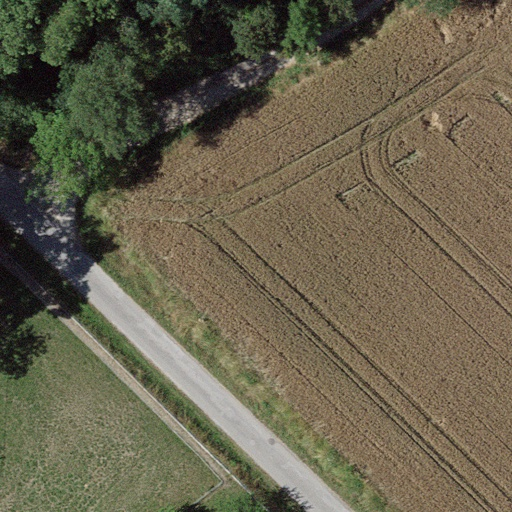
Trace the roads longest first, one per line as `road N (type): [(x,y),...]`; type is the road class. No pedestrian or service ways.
road 1 (unclassified): [(0,194),(330,511)]
road 2 (track): [(33,224),(97,152),(362,0)]
